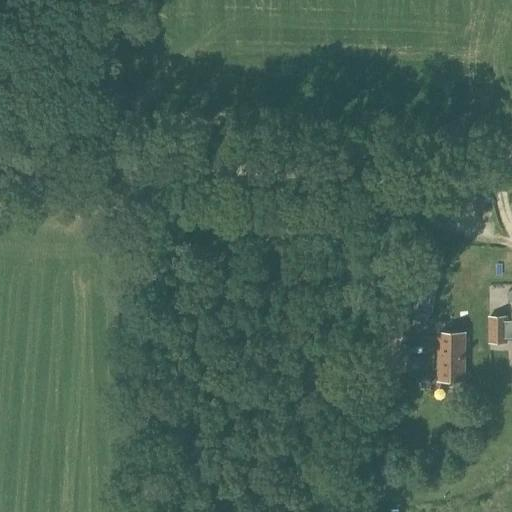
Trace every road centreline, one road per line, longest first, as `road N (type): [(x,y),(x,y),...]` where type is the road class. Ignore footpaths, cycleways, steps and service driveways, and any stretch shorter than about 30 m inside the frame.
road 1 (track): [(511,166),(502,187),(136,166)]
road 2 (track): [(136,166),(144,511)]
road 3 (track): [(136,166),(89,125),(93,0)]
road 4 (track): [(0,162),(136,166)]
